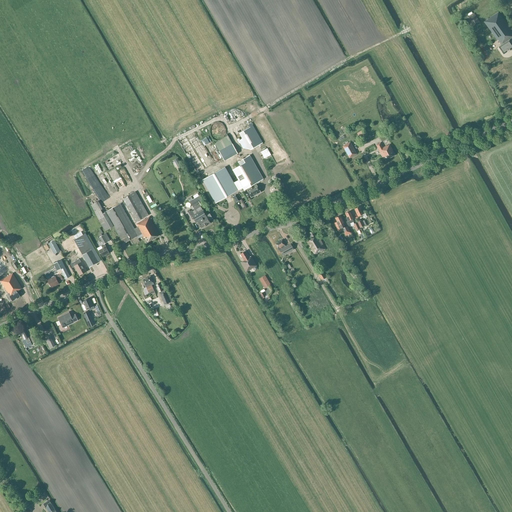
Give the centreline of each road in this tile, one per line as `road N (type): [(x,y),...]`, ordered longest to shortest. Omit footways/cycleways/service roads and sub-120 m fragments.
road 1 (tertiary): [(93,283),(300,218),(511,121)]
road 2 (unclassified): [(229,511),(93,283)]
